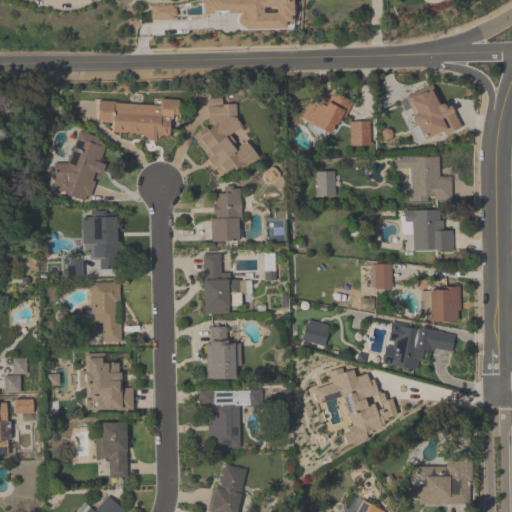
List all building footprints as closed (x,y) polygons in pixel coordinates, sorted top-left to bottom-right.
[(290,0),(292,19),(289,24),(284,24),(284,28),(245,28),(245,12),(205,13),(205,0),(290,0)] [(150,6),(172,5),(172,8),(175,8),(175,16),(172,16),(172,19),(150,19),(150,6)] [(430,83),(440,104),(441,104),(443,105),(444,107),(448,105),(459,126),(443,135),(441,130),(423,139),(415,124),(412,123),(409,119),(411,115),(413,114),(404,96),(430,83)] [(300,116),(306,120),(306,122),(328,133),(332,125),(335,126),(340,116),(344,117),(352,102),(332,91),(328,99),(322,96),(318,102),(309,99),(300,116)] [(258,156),(245,140),(237,146),(229,134),(240,126),(236,119),(235,103),(221,104),(221,98),(206,99),(206,124),(191,136),(220,175),(232,166),(234,169),(258,156)] [(178,99),(177,115),(172,114),(171,119),(168,119),(167,136),(156,136),(154,140),(147,140),(147,137),(141,138),(138,134),(112,132),(111,123),(97,120),(98,101),(160,105),(160,99),(178,99)] [(348,122),(368,121),(368,145),(349,145),(348,122)] [(79,130),(98,137),(97,139),(101,140),(100,143),(104,145),(98,161),(104,164),(100,175),(93,172),(91,179),(93,181),(88,196),(85,195),(82,201),(64,194),(65,191),(53,192),(53,163),(66,163),(79,130)] [(395,157),(437,156),(438,176),(449,176),(450,200),(433,200),(433,196),(427,196),(427,201),(408,200),(407,195),(409,195),(408,168),(395,168),(395,157)] [(314,171),(333,171),(334,195),(315,196),(314,171)] [(237,240),(210,241),(209,218),(213,218),(213,193),(223,193),(223,186),(229,186),(229,188),(238,188),(240,217),(236,217),(237,240)] [(403,210),(438,210),(438,220),(442,220),(442,230),(451,230),(451,252),(434,252),(434,250),(412,251),(411,222),(403,222),(403,210)] [(81,217),(116,216),(116,268),(99,268),(98,259),(92,259),(91,244),(80,243),(81,217)] [(201,255),(219,254),(219,272),(228,272),(228,279),(237,280),(238,304),(227,305),(227,313),(203,314),(201,255)] [(389,263),(389,288),(374,288),(373,264),(389,263)] [(118,282),(119,341),(102,341),(101,322),(90,322),(89,282),(118,282)] [(459,286),(459,321),(432,322),(431,289),(444,289),(444,286),(459,286)] [(328,329),(323,346),(321,346),(320,349),(309,346),(310,343),(300,340),(307,320),(326,325),(325,328),(328,329)] [(454,334),(450,352),(432,348),(431,351),(422,350),(420,360),(417,359),(414,370),(380,363),(383,345),(391,347),(392,342),(388,340),(389,322),(454,334)] [(208,327),(224,327),(225,343),(238,343),(239,366),(234,366),(234,379),(205,379),(203,343),(208,343),(208,327)] [(131,409),(84,409),(84,387),(78,387),(78,372),(83,371),(83,353),(102,353),(102,362),(117,362),(117,372),(119,372),(118,387),(131,387),(131,409)] [(326,372),(340,367),(342,372),(351,370),(354,376),(365,374),(366,380),(371,378),(375,393),(381,391),(383,399),(390,398),(396,414),(387,417),(388,420),(383,421),(383,424),(364,431),(365,439),(346,445),(342,435),(345,433),(344,427),(350,426),(341,397),(318,403),(313,389),(330,384),(326,372)] [(0,402),(5,402),(5,421),(9,421),(9,439),(6,439),(6,453),(0,453),(0,402)] [(209,405),(237,405),(239,448),(212,449),(211,437),(207,437),(206,425),(210,425),(209,405)] [(99,423),(124,422),(125,477),(107,477),(107,458),(94,458),(94,451),(100,451),(99,423)] [(471,461),(470,482),(468,483),(469,503),(418,504),(418,497),(406,497),(407,470),(412,468),(412,465),(444,466),(446,462),(449,460),(457,460),(457,458),(467,458),(471,461)] [(221,464),(244,469),(234,511),(208,511),(214,487),(215,487),(221,464)] [(105,495),(121,509),(118,511),(84,511),(89,507),(92,510),(105,495)] [(384,511),(354,511),(360,500),(384,511)]
